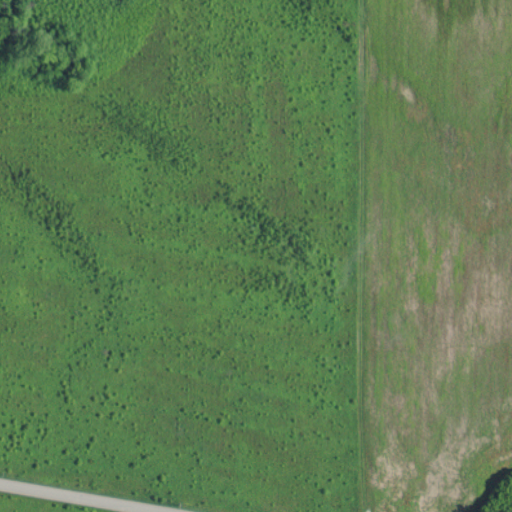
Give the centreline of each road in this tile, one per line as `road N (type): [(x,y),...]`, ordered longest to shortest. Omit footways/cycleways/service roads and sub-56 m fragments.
road 1 (track): [(361,511),(361,0)]
road 2 (tertiary): [(173,511),(0,482)]
